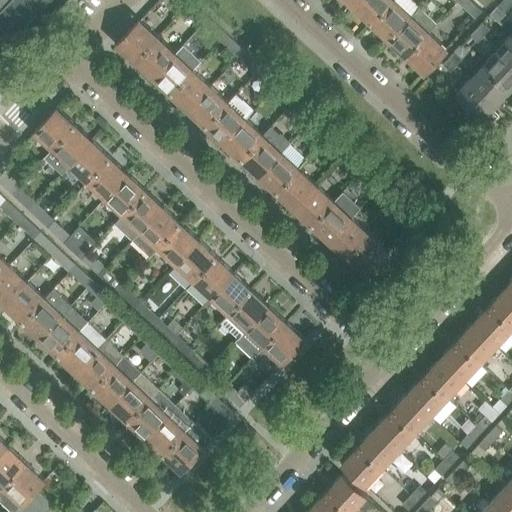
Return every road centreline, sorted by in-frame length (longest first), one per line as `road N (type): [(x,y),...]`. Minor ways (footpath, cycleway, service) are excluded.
road 1 (residential): [(382,363),(80,67)]
road 2 (residential): [(511,215),(287,0)]
road 3 (residential): [(245,511),(382,363)]
road 4 (residential): [(382,363),(511,223)]
road 5 (residential): [(132,511),(0,383)]
